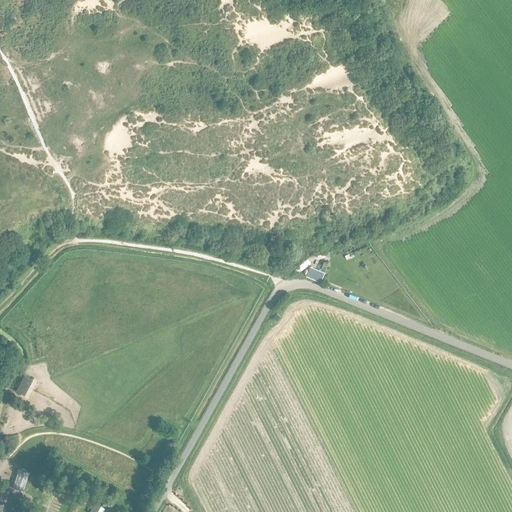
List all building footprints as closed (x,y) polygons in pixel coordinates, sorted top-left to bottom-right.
[(306,260),(296,267),(300,271),(309,264),(306,260)] [(311,267),(307,276),(321,281),(324,272),(311,267)] [(16,391),(24,395),(32,379),(24,375),(16,391)] [(29,473),(26,472),(18,469),(12,488),(23,492),(29,473)] [(95,502),(89,511),(96,511),(100,505),(95,502)]
